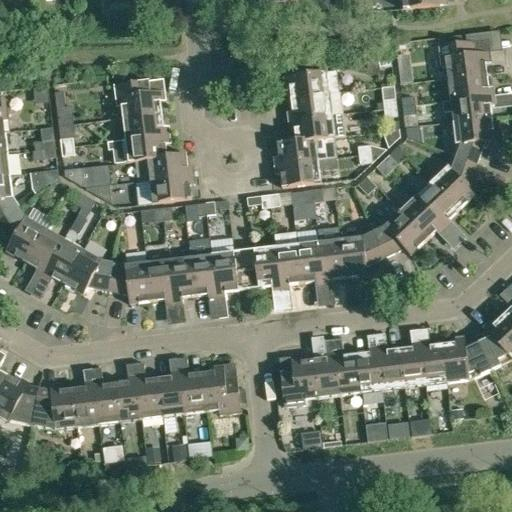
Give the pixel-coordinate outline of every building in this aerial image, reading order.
[(442,0),(402,0),(404,10),(443,7),(442,0)] [(472,45),(473,55),(503,52),(501,35),(471,39),(472,45)] [(445,71),(446,82),(486,78),(484,66),(489,65),(488,56),(473,58),(473,55),(472,45),(437,49),(440,71),(445,71)] [(390,69),(389,61),(377,63),(378,71),(390,69)] [(412,71),(398,72),(400,86),(414,85),(412,71)] [(287,89),(288,101),(328,97),(337,95),(335,73),(281,80),(282,90),(287,89)] [(446,82),(449,104),(493,99),(492,94),(492,90),(487,90),(486,78),(446,82)] [(121,121),(161,117),(159,105),(164,104),(163,95),(161,82),(147,84),(113,89),(116,110),(120,109),(121,121)] [(493,99),(494,109),(511,106),(511,90),(492,94),(493,99)] [(65,94),(53,96),(55,111),(67,109),(65,94)] [(337,95),(328,97),(288,101),(290,114),(285,114),(286,123),(340,117),(337,95)] [(449,104),(441,105),(442,115),(450,114),(452,126),(491,121),(489,109),(494,109),(493,99),(449,104)] [(400,102),(401,110),(413,109),(412,100),(400,102)] [(395,111),(394,103),(382,104),(383,112),(395,111)] [(401,110),(402,119),(414,117),(413,109),(401,110)] [(396,119),(395,111),(383,112),(384,120),(396,119)] [(121,121),(124,143),(169,138),(168,129),(162,130),(161,117),(121,121)] [(340,117),(286,123),(287,133),(292,132),(294,143),(294,145),(333,140),(342,139),(340,117)] [(455,148),(451,159),(476,168),(484,145),(494,143),(491,121),(452,126),(455,148)] [(418,144),(416,129),(403,130),(404,139),(418,144)] [(167,160),(166,159),(165,148),(170,147),(169,138),(124,143),(106,145),(107,154),(113,153),(115,167),(127,165),(167,160)] [(273,169),(317,164),(334,162),(332,142),(333,142),(333,140),(294,145),(294,143),(275,145),(277,159),(272,160),(273,169)] [(70,141),(59,142),(60,151),(72,150),(70,141)] [(42,153),(55,152),(54,143),(41,144),(42,153)] [(356,150),(357,159),(370,157),(369,149),(356,150)] [(72,150),(60,151),(61,160),(73,159),(72,150)] [(55,152),(42,153),(43,162),(56,161),(55,152)] [(0,179),(8,179),(6,157),(0,157),(0,179)] [(127,166),(136,165),(138,184),(147,183),(148,184),(193,179),(192,170),(187,170),(185,157),(166,159),(167,160),(127,165),(127,166)] [(371,166),(370,157),(357,159),(358,168),(371,166)] [(388,159),(381,165),(390,174),(396,168),(388,159)] [(476,168),(451,159),(447,170),(430,186),(457,214),(474,198),(468,191),(476,168)] [(317,164),(273,169),(274,178),(278,177),(280,191),(319,187),(317,164)] [(383,180),(390,174),(381,165),(375,171),(383,180)] [(32,192),(36,198),(58,183),(57,172),(30,175),(32,192)] [(11,202),(8,179),(0,179),(0,222),(17,211),(11,202)] [(193,179),(148,184),(150,207),(190,202),(189,188),(194,188),(193,179)] [(367,179),(358,187),(367,197),(376,188),(367,179)] [(430,186),(415,200),(445,232),(452,226),(448,222),(457,214),(430,186)] [(95,190),(96,199),(108,198),(107,189),(95,190)] [(320,192),(312,193),(313,206),(321,205),(320,192)] [(312,193),(303,194),(304,207),(313,206),(312,193)] [(79,211),(86,200),(78,196),(72,207),(79,211)] [(278,210),(277,197),(268,198),(270,211),(278,210)] [(251,200),(246,201),(247,208),(262,206),(262,212),(270,211),(268,198),(251,200)] [(86,200),(79,211),(77,216),(85,220),(94,204),(86,200)] [(415,200),(399,215),(426,243),(435,235),(438,239),(445,232),(415,200)] [(227,204),(205,206),(206,218),(215,217),(214,212),(228,211),(227,204)] [(197,219),(206,218),(205,206),(196,207),(197,219)] [(24,221),(17,211),(0,222),(0,233),(9,247),(4,256),(24,267),(44,231),(24,221)] [(172,223),(170,211),(162,212),(163,224),(172,223)] [(162,212),(153,212),(155,224),(163,224),(162,212)] [(372,235),(384,261),(403,253),(409,259),(426,243),(399,215),(382,230),(372,235)] [(445,232),(438,239),(450,250),(463,237),(452,226),(445,232)] [(32,277),(40,282),(62,242),(44,231),(24,267),(34,272),(32,277)] [(360,241),(339,243),(344,282),(366,279),(365,269),(384,261),(372,235),(360,241)] [(81,252),(62,242),(40,282),(48,286),(51,282),(61,287),(81,252)] [(332,283),(344,282),(339,243),(317,246),(323,289),(333,288),(332,283)] [(317,246),(296,248),(301,287),(314,285),(314,290),(323,289),(317,246)] [(296,248),(275,250),(280,295),(290,293),(289,289),(301,287),(296,248)] [(271,291),(271,296),(280,295),(275,250),(252,253),(257,293),(271,291)] [(107,294),(113,266),(102,264),(81,252),(61,287),(82,298),(87,290),(107,294)] [(210,257),(216,302),(225,301),(225,296),(239,295),(234,255),(210,257)] [(207,299),(207,303),(216,302),(210,257),(189,260),(194,300),(207,299)] [(189,260),(167,263),(172,307),(182,306),(182,302),(194,300),(189,260)] [(172,307),(167,263),(146,265),(150,306),(163,304),(163,308),(172,307)] [(124,268),(113,266),(107,294),(128,299),(129,308),(150,306),(146,265),(124,268)] [(323,289),(314,290),(316,305),(335,302),(333,288),(323,289)] [(510,311),(502,319),(511,329),(511,298),(506,292),(498,299),(510,311)] [(280,295),(271,296),(273,310),(292,307),(290,293),(280,295)] [(511,364),(511,362),(511,329),(502,319),(484,335),(474,340),(490,374),(511,364)] [(425,389),(446,387),(441,348),(429,349),(427,332),(418,333),(425,389)] [(403,392),(425,389),(418,333),(408,334),(410,351),(398,352),(403,392)] [(375,339),(382,394),(403,392),(398,352),(386,354),(384,337),(375,339)] [(360,397),(382,394),(375,339),(366,340),(368,356),(355,358),(360,397)] [(469,384),(490,374),(474,340),(464,345),(441,348),(446,387),(469,384)] [(332,343),(338,399),(360,397),(355,358),(343,359),(341,342),(332,343)] [(317,402),(338,399),(332,343),(323,345),(325,362),(312,363),(317,402)] [(305,403),(317,402),(312,363),(300,365),(299,360),(289,361),(291,375),(279,376),(283,411),(306,408),(305,403)] [(184,419),(206,416),(201,377),(188,379),(185,361),(177,362),(184,419)] [(170,380),(157,382),(162,421),(184,419),(177,362),(168,363),(170,380)] [(141,424),(162,421),(157,382),(145,384),(143,367),(134,368),(141,424)] [(114,387),(119,427),(141,424),(134,368),(125,369),(127,385),(114,387)] [(212,375),(201,377),(206,416),(216,414),(217,420),(240,417),(236,381),(234,368),(212,371),(212,375)] [(98,429),(119,427),(114,387),(102,389),(100,372),(90,373),(98,429)] [(76,432),(98,429),(90,373),(81,374),(83,391),(71,392),(76,432)] [(0,422),(6,426),(30,431),(38,388),(30,387),(31,384),(22,379),(18,387),(6,380),(0,390),(0,422)] [(53,435),(76,432),(71,392),(61,394),(60,386),(50,387),(50,390),(38,388),(30,431),(53,435)] [(463,410),(451,411),(452,421),(464,420),(463,410)] [(248,437),(235,438),(236,451),(249,450),(248,437)] [(201,459),(212,458),(211,443),(200,445),(201,459)] [(172,448),(174,465),(190,463),(190,461),(188,446),(172,448)] [(148,466),(161,464),(159,448),(146,450),(148,466)] [(146,457),(126,459),(127,469),(147,466),(146,457)] [(21,484),(23,472),(10,470),(9,482),(21,484)]
